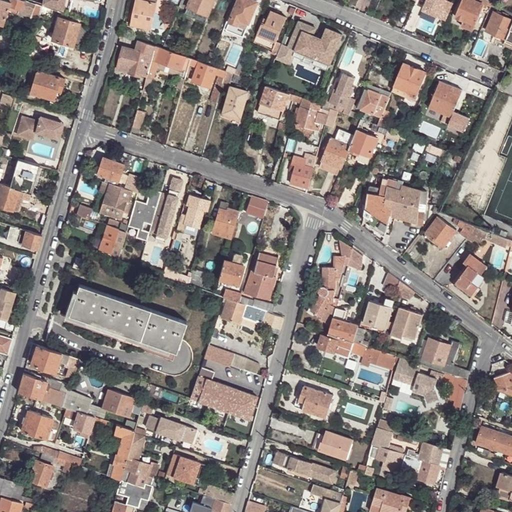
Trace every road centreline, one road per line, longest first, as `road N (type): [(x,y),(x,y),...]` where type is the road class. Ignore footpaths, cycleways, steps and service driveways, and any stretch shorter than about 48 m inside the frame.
road 1 (unclassified): [(319,208),(237,511)]
road 2 (residential): [(0,416),(82,130)]
road 3 (residential): [(319,208),(82,130)]
road 4 (residential): [(489,334),(319,208)]
road 5 (residential): [(307,0),(488,75)]
road 6 (unclassified): [(489,334),(443,511)]
road 7 (residential): [(82,130),(116,0)]
